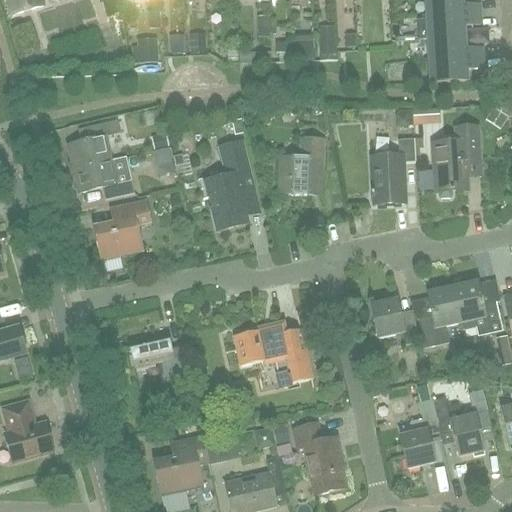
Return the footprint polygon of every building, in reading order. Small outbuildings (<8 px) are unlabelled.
[(6,0),(12,18),(43,8),(40,0),(6,0)] [(461,0),(425,0),(427,20),(481,16),(480,6),(462,7),(461,0)] [(481,16),(427,20),(428,42),(464,39),(463,28),(481,26),(481,16)] [(346,49),(356,49),(355,36),(345,36),(346,49)] [(464,39),(428,42),(430,64),(484,60),(483,50),(465,51),(464,39)] [(133,65),(158,64),(158,48),(137,49),(132,49),(133,65)] [(484,60),(430,64),(431,86),(467,84),(466,71),(485,70),(484,60)] [(413,127),(415,127),(421,127),(421,123),(439,122),(439,110),(412,111),(413,127)] [(72,171),(111,162),(105,138),(120,135),(118,122),(89,129),(92,141),(67,146),(72,171)] [(482,179),(481,160),(479,130),(456,132),(457,146),(433,147),(437,194),(439,194),(439,196),(440,199),(442,202),(452,201),(454,198),(454,195),(453,193),(469,192),(468,180),(482,179)] [(324,142),(300,141),(299,159),(278,158),(277,196),(308,198),(322,198),(323,167),(324,142)] [(405,166),(417,165),(415,141),(399,142),(400,158),(372,160),(374,209),(407,207),(405,166)] [(224,148),(231,177),(205,184),(217,233),(249,225),(240,191),(253,187),(242,143),(224,148)] [(154,156),(156,169),(159,182),(175,179),(173,166),(170,153),(154,156)] [(111,162),(72,171),(78,194),(102,188),(105,202),(134,195),(131,182),(116,186),(111,162)] [(136,229),(151,225),(145,202),(115,209),(118,223),(94,229),(102,262),(142,252),(136,229)] [(465,335),(478,332),(480,339),(504,334),(497,304),(484,307),(479,284),(453,289),(462,329),(463,328),(465,335)] [(462,329),(453,289),(428,295),(433,318),(419,321),(426,351),(451,345),(448,332),(462,329)] [(399,349),(420,344),(415,319),(403,322),(398,301),(371,307),(379,341),(396,337),(399,349)] [(280,388),(311,381),(299,332),(282,336),(280,328),(233,339),(241,369),(274,361),(280,388)] [(0,363),(25,356),(18,331),(0,335),(0,363)] [(166,384),(189,379),(182,348),(171,351),(166,332),(127,341),(133,370),(161,364),(166,384)] [(19,364),(27,383),(39,378),(31,359),(19,364)] [(511,391),(511,392),(511,397),(511,409),(501,412),(510,449),(511,448),(511,391)] [(459,460),(486,454),(477,416),(461,420),(458,406),(447,409),(445,399),(433,401),(439,426),(450,423),(459,460)] [(439,426),(433,401),(419,405),(423,421),(410,424),(413,435),(400,438),(408,471),(436,464),(429,437),(441,434),(439,426)] [(4,437),(12,465),(52,454),(44,426),(34,429),(27,405),(2,412),(9,436),(4,437)] [(315,497),(347,489),(340,459),(342,459),(337,440),(320,443),(316,426),(293,431),(298,450),(303,449),(315,497)] [(196,468),(208,466),(202,438),(173,444),(177,459),(153,464),(161,498),(201,489),(196,468)] [(272,492),(284,489),(278,462),(265,465),(268,476),(224,486),(230,511),(265,511),(276,510),(272,492)]
